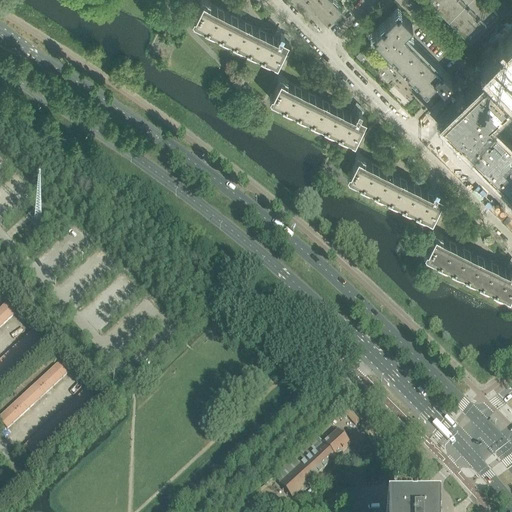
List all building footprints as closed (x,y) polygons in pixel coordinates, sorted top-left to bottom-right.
[(289,36),(286,34),(280,31),(278,35),(274,33),(273,35),(209,3),(210,1),(208,0),(200,0),(199,2),(201,3),(192,20),(273,61),(277,63),(286,45),(285,44),(287,40),(288,40),(288,39),(289,36)] [(341,4),(337,0),(308,0),(327,18),(341,4)] [(496,10),(487,1),(487,0),(486,0),(430,0),(469,38),(468,38),(469,39),(497,11),(497,10),(496,10)] [(374,31),(371,34),(374,36),(385,47),(387,49),(384,52),(385,53),(406,74),(407,75),(412,80),(412,79),(417,82),(416,84),(423,91),(426,94),(438,88),(440,86),(445,83),(449,81),(450,81),(459,90),(461,88),(462,87),(454,78),(450,75),(439,63),(436,60),(411,35),(413,34),(408,29),(412,25),(410,23),(412,22),(397,8),(392,13),(390,15),(388,17),(384,21),(380,25),(379,26),(374,31)] [(511,48),(491,69),(497,76),(511,91),(511,48)] [(360,51),(356,55),(360,60),(365,55),(361,51),(360,51)] [(277,79),(279,80),(270,98),(351,139),(354,141),(363,122),(362,122),(365,117),(365,118),(366,117),(359,114),(362,109),(359,108),(360,105),(356,101),(350,113),(287,81),(288,79),(279,74),(277,79)] [(511,91),(497,76),(448,124),(511,188),(511,145),(490,124),(511,102),(511,91)] [(444,192),(441,189),(435,186),(433,190),(429,188),(428,191),(364,159),(365,156),(356,152),(354,157),(356,158),(347,176),(432,218),(441,200),(440,200),(442,195),(443,195),(444,192)] [(39,214),(35,210),(28,216),(32,221),(39,214)] [(511,258),(511,257),(505,268),(441,236),(443,234),(434,230),(431,234),(434,236),(425,253),(509,296),(511,289),(511,258)] [(0,322),(3,325),(15,314),(6,304),(0,309),(0,322)] [(29,353),(41,342),(32,332),(19,343),(29,353)] [(29,353),(19,343),(7,355),(16,365),(29,353)] [(0,372),(4,376),(16,365),(7,355),(0,361),(0,372)] [(57,384),(69,372),(60,362),(47,374),(57,384)] [(44,395),(57,384),(47,374),(35,385),(44,395)] [(32,407),(44,395),(35,385),(23,397),(32,407)] [(82,412),(95,400),(86,390),(73,402),(82,412)] [(32,407),(23,397),(10,408),(19,418),(32,407)] [(70,423),(82,412),(73,402),(61,413),(70,423)] [(19,418),(10,408),(0,417),(0,421),(7,429),(19,418)] [(360,422),(348,408),(340,416),(344,420),(347,417),(355,426),(360,422)] [(58,435),(70,423),(61,413),(48,425),(58,435)] [(58,435),(48,425),(36,436),(45,446),(58,435)] [(316,438),(273,477),(293,499),(336,459),(339,460),(342,456),(342,454),(350,447),(349,446),(350,445),(351,442),(342,432),(338,432),(338,433),(337,432),(323,445),(316,438)] [(45,446),(36,436),(24,448),(33,457),(45,446)]
